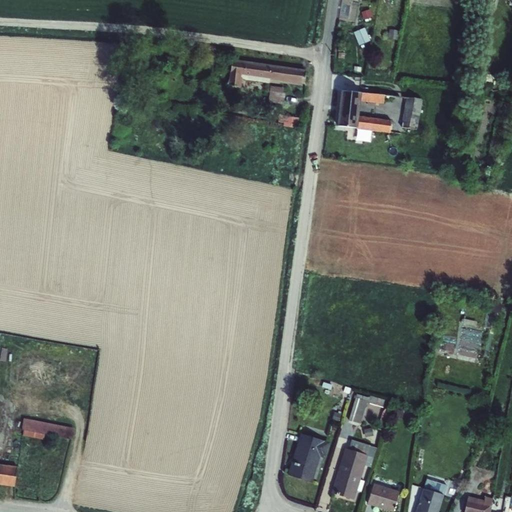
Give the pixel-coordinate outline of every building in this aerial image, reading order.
[(369,10),(361,13),(364,19),(371,17),(369,10)] [(363,29),(354,33),(359,45),(368,41),(363,29)] [(389,29),(388,40),(399,41),(400,31),(389,29)] [(279,79),(281,65),(229,60),(226,89),(240,91),(241,75),(279,79)] [(303,82),(305,68),(281,65),(279,79),(303,82)] [(272,83),(271,86),(267,86),(265,101),(274,102),(282,103),(283,97),(284,97),(287,85),(278,83),(272,83)] [(360,102),(361,93),(340,91),(337,126),(357,128),(357,130),(400,135),(403,123),(402,123),(358,117),(360,102)] [(361,93),(360,102),(383,104),(383,102),(392,103),(392,96),(361,93)] [(400,135),(398,146),(412,148),(415,130),(416,130),(421,100),(406,98),(402,123),(403,123),(400,135)] [(286,114),(284,124),(288,125),(298,126),(300,116),(286,114)] [(331,383),(322,381),(320,386),(329,389),(331,383)] [(366,404),(368,398),(356,395),(348,421),(360,424),(366,404)] [(368,398),(366,404),(383,409),(385,400),(370,396),(370,398),(368,398)] [(393,410),(392,416),(401,418),(403,412),(393,410)] [(334,413),(331,421),(338,423),(341,415),(334,413)] [(76,435),(78,426),(26,418),(24,427),(76,435)] [(300,434),(287,476),(312,483),(320,458),(325,459),(330,443),(300,434)] [(345,449),(331,493),(354,500),(364,466),(371,468),(377,448),(369,446),(353,441),(350,451),(345,449)] [(0,482),(16,485),(19,466),(0,462),(0,482)] [(373,484),(367,505),(392,511),(399,492),(373,484)] [(423,489),(416,511),(437,511),(443,496),(423,489)] [(489,511),(492,499),(485,497),(483,504),(477,502),(477,499),(468,497),(464,511),(489,511)]
